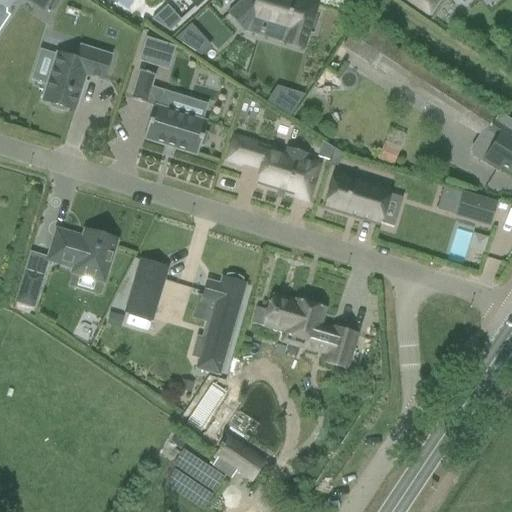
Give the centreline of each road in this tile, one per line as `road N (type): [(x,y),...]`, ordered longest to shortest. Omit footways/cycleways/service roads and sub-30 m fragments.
road 1 (residential): [(402,271),(0,149)]
road 2 (unclassified): [(402,271),(411,408),(348,511)]
road 3 (secondary): [(392,511),(511,331)]
